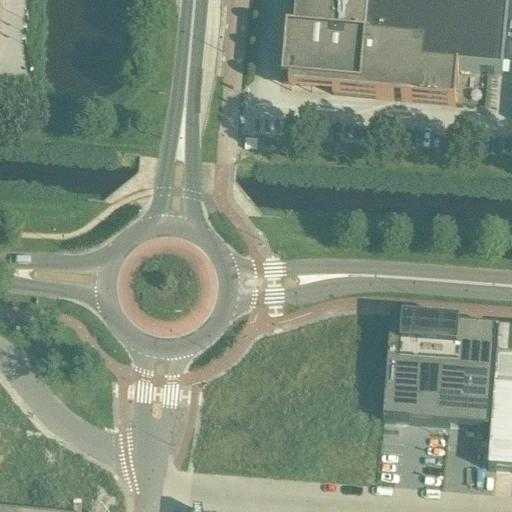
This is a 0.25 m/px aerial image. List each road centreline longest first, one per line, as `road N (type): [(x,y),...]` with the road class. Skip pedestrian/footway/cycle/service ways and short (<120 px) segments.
road 1 (unknown): [(511,118),(480,132),(289,111),(278,88),(285,0)]
road 2 (unclassified): [(148,511),(165,349)]
road 3 (tertiary): [(364,275),(511,285)]
road 4 (tertiary): [(225,313),(364,275)]
road 5 (secondary): [(192,229),(185,88)]
road 6 (secondary): [(185,88),(158,225)]
road 7 (tertiary): [(364,275),(229,271)]
